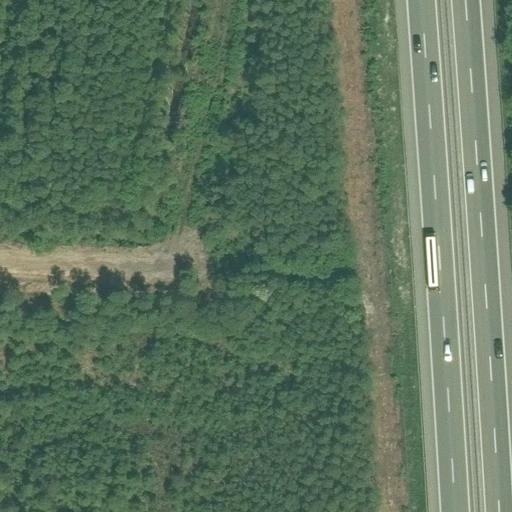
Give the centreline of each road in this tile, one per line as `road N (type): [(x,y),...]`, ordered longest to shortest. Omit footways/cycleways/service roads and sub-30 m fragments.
road 1 (motorway): [(497,511),(463,0)]
road 2 (motorway): [(419,0),(452,511)]
